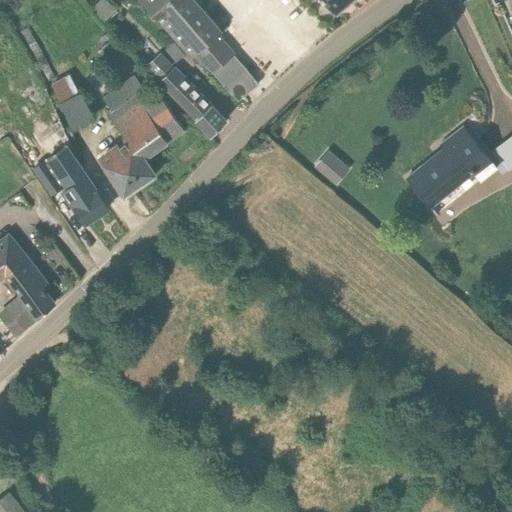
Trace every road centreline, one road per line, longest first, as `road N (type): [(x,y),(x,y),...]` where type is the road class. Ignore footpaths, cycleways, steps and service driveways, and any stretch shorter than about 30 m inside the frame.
road 1 (unclassified): [(0,367),(94,285),(307,68),(396,0)]
road 2 (track): [(55,511),(0,404)]
